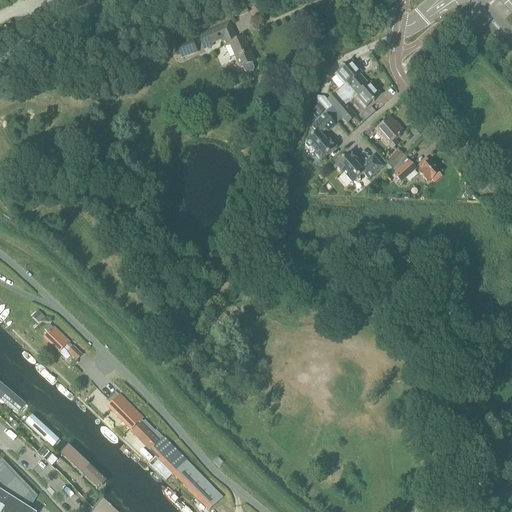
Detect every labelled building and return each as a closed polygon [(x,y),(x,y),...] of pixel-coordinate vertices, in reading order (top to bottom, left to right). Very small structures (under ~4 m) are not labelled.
[(230,24),(200,37),(205,49),(214,45),(212,41),(221,37),(226,47),(232,45),(241,68),(243,67),(245,72),(247,73),(249,74),(253,72),(254,70),(254,68),(252,63),(254,62),(244,39),(238,42),(230,24)] [(197,52),(192,40),(178,46),(183,58),(197,52)] [(125,51),(127,57),(140,50),(138,45),(125,51)] [(336,93),(327,102),(332,107),(333,106),(334,107),(364,80),(360,75),(362,73),(352,62),(345,67),(345,66),(343,68),(344,68),(338,74),(347,85),(337,94),(336,93)] [(135,75),(127,71),(122,84),(130,88),(135,75)] [(364,80),(334,107),(348,124),(356,117),(346,106),(357,97),(367,108),(373,102),(374,103),(375,102),(375,101),(381,96),(371,84),(369,86),(364,80)] [(314,110),(319,116),(326,111),(320,105),(314,110)] [(375,113),(371,108),(366,113),(371,118),(375,113)] [(307,143),(306,146),(309,150),(312,149),(316,153),(315,154),(322,162),(337,149),(330,141),(328,143),(326,141),(321,136),(327,131),(328,133),(336,126),(327,115),(312,128),(317,133),(306,142),(307,143)] [(374,126),(363,136),(368,141),(378,133),(392,150),(397,145),(394,142),(404,133),(403,131),(404,130),(400,127),(399,128),(391,118),(377,130),(374,126)] [(511,147),(511,145),(508,141),(502,146),(507,152),(511,147)] [(387,163),(393,171),(406,158),(405,157),(405,156),(398,150),(390,160),(387,163)] [(351,153),(336,167),(343,175),(344,174),(354,184),(355,184),(358,185),(361,182),(361,179),(365,175),(369,180),(384,167),(374,157),(366,164),(368,166),(362,171),(356,163),(358,161),(351,153)] [(416,170),(409,162),(409,161),(406,158),(393,171),(396,173),(394,175),(401,183),(416,170)] [(427,160),(419,166),(423,170),(420,173),(428,183),(431,180),(435,184),(442,177),(427,160)] [(75,163),(74,170),(84,171),(85,164),(75,163)] [(104,170),(102,173),(112,180),(114,178),(114,171),(109,167),(104,170)] [(44,318),(38,312),(34,316),(40,322),(44,318)] [(50,324),(44,330),(48,334),(49,334),(45,338),(60,352),(64,348),(65,349),(68,352),(77,361),(83,356),(73,346),(73,347),(70,344),(69,343),(54,328),(50,324)] [(466,334),(470,342),(472,341),(474,338),(473,334),(469,333),(466,334)] [(7,395),(0,390),(0,405),(6,410),(8,412),(15,419),(22,409),(16,403),(11,399),(7,395)] [(120,396),(108,408),(123,423),(126,420),(134,427),(131,430),(133,433),(142,424),(145,428),(149,425),(145,421),(144,422),(142,420),(143,419),(120,396)] [(30,416),(22,425),(48,449),(51,452),(60,444),(30,416)] [(15,423),(11,428),(14,431),(19,426),(15,423)] [(133,433),(132,434),(173,475),(209,511),(223,498),(186,461),(156,431),(152,435),(145,428),(142,424),(133,433)] [(59,460),(61,462),(88,486),(90,488),(96,494),(104,485),(99,480),(67,451),(59,460)] [(42,458),(46,462),(52,456),(48,452),(42,458)] [(56,461),(52,456),(46,462),(51,466),(56,461)] [(223,467),(225,463),(225,462),(220,457),(215,459),(213,461),(221,469),(223,467)] [(0,511),(30,511),(26,509),(33,497),(2,464),(0,466),(0,479),(4,483),(0,486),(0,511)]
